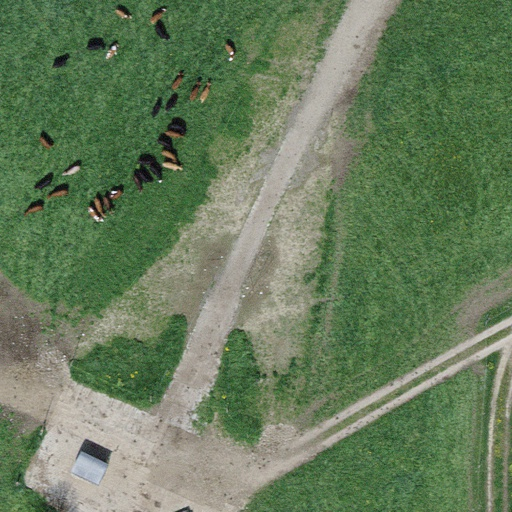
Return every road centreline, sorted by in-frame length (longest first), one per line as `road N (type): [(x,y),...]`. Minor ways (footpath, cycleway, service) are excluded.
road 1 (track): [(200,511),(511,329)]
road 2 (track): [(511,371),(498,407),(498,511)]
